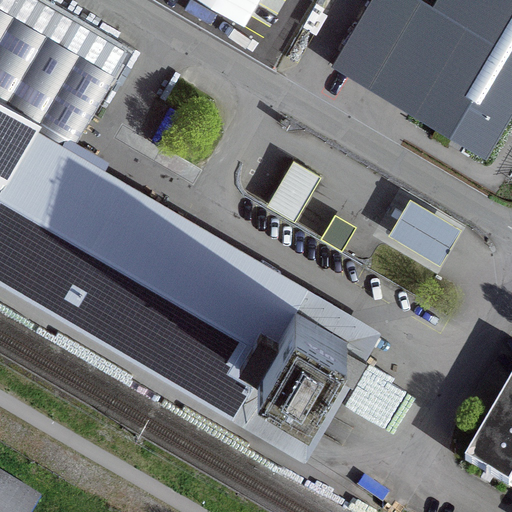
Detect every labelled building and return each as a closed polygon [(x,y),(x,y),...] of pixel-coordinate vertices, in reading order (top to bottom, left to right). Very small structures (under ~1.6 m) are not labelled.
[(0,0),(0,286),(233,421),(306,463),(382,332),(310,291),(105,172),(110,164),(76,144),(129,53),(36,0),(0,0)] [(488,160),(511,118),(511,0),(442,0),(436,11),(417,0),(379,0),(337,74),(385,101),(488,160)] [(295,222),(320,179),(293,163),(267,205),(295,222)] [(463,231),(410,199),(388,237),(440,268),(463,231)] [(335,214),(320,239),(343,253),(358,228),(335,214)] [(511,379),(463,462),(507,488),(511,480),(511,379)] [(0,511),(31,511),(40,499),(0,475),(0,511)]
